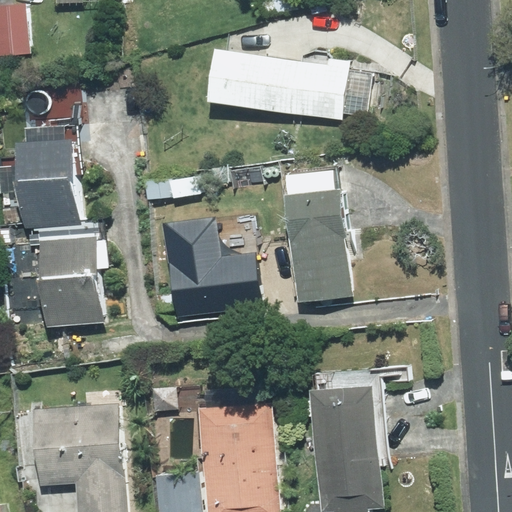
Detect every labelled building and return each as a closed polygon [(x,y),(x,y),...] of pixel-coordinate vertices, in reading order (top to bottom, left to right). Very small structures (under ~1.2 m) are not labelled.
[(0,52),(32,51),(30,0),(0,1),(0,52)] [(271,0),(273,13),(303,10),(301,0),(271,0)] [(231,39),(221,94),(346,116),(357,56),(336,53),(335,58),(231,39)] [(87,219),(85,131),(31,132),(34,221),(87,219)] [(235,168),(219,170),(221,186),(237,184),(235,168)] [(178,176),(164,177),(165,191),(178,189),(178,176)] [(301,189),(311,299),(365,294),(359,233),(362,233),(357,184),(301,189)] [(183,207),(162,209),(164,239),(185,237),(183,207)] [(55,220),(60,320),(115,318),(111,218),(55,220)] [(20,223),(9,224),(9,242),(21,241),(20,223)] [(290,241),(257,245),(262,283),(295,279),(290,241)] [(243,254),(181,261),(186,312),(248,305),(243,254)] [(183,306),(181,290),(165,291),(167,308),(183,306)] [(374,511),(375,507),(392,505),(386,380),(325,383),(331,508),(342,507),(342,511),(374,511)] [(317,398),(300,399),(301,415),(318,414),(317,398)] [(216,511),(287,511),(281,399),(211,403),(216,511)] [(134,511),(128,400),(42,405),(47,484),(82,481),(83,511),(134,511)] [(207,511),(206,469),(166,472),(167,511),(207,511)]
